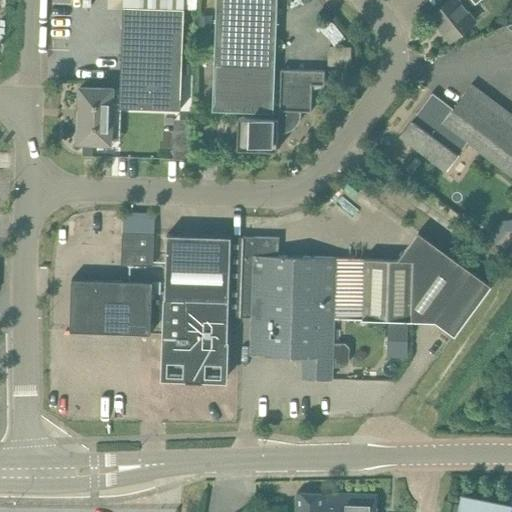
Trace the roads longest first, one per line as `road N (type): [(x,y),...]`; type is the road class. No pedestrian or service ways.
road 1 (unclassified): [(30,192),(285,196),(346,144),(392,73),(391,35),(363,0)]
road 2 (unclassified): [(511,455),(147,464)]
road 3 (unclassified): [(28,462),(30,192)]
road 4 (unclassified): [(27,486),(93,484),(147,464)]
